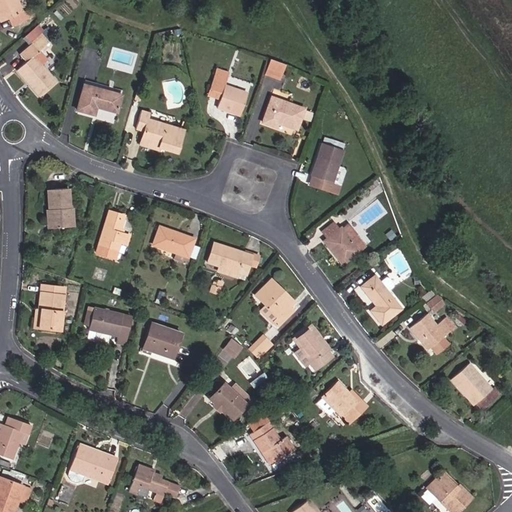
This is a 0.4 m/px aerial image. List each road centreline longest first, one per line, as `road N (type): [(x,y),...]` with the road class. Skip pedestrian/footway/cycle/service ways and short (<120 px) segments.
road 1 (residential): [(511,468),(387,375),(272,234)]
road 2 (residential): [(247,511),(193,445),(0,359)]
road 3 (residential): [(9,148),(0,346)]
road 4 (residential): [(208,205),(30,139)]
road 5 (residential): [(272,234),(281,168),(229,154),(208,205)]
